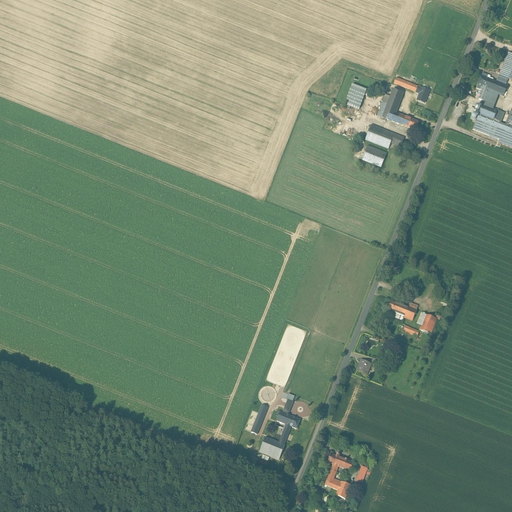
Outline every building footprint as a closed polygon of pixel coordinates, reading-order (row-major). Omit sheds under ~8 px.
[(486,79),(481,77),(477,89),(480,90),(482,87),(483,88),(486,88),(489,80),(486,79)] [(411,85),(396,79),(394,84),(409,90),(411,85)] [(498,83),(489,80),(486,88),(488,89),(495,92),(498,83)] [(507,87),(498,83),(495,92),(496,92),(503,95),(507,87)] [(368,91),(354,85),(348,100),(351,101),(349,105),(361,110),(368,91)] [(422,89),(411,85),(409,90),(420,94),(422,89)] [(483,88),(479,100),(484,102),(488,89),(486,88),(483,88)] [(390,97),(385,110),(396,114),(403,93),(393,89),(390,97)] [(429,92),(422,89),(420,94),(417,100),(424,103),(429,92)] [(495,92),(488,89),(484,102),(482,105),(490,108),(496,92),(495,92)] [(396,114),(385,110),(390,97),(385,95),(377,116),(396,124),(399,115),(396,114)] [(490,108),(482,105),(473,130),(493,138),(503,113),(490,108)] [(411,120),(399,115),(396,124),(408,128),(411,120)] [(419,123),(411,120),(408,128),(411,129),(409,135),(413,137),(415,131),(419,123)] [(394,134),(371,126),(365,141),(388,149),(390,144),(400,148),(404,138),(394,135),(394,134)] [(386,154),(367,147),(362,160),(381,168),(386,154)] [(402,306),(391,302),(388,310),(392,312),(390,316),(390,317),(391,316),(402,321),(402,322),(404,318),(407,308),(402,306)] [(416,311),(407,308),(404,318),(413,321),(417,310),(416,311)] [(421,326),(425,315),(426,314),(421,313),(417,325),(421,326)] [(437,319),(425,315),(421,326),(419,331),(431,335),(437,319)] [(374,362),(362,357),(357,370),(369,374),(374,362)] [(283,411),(289,413),(294,402),(288,399),(283,411)] [(262,406),(251,433),(257,435),(268,408),(262,406)] [(292,418),(280,413),(277,422),(286,426),(288,426),(292,418)] [(300,421),(292,418),(288,426),(291,428),(296,430),(300,421)] [(280,440),(267,434),(259,453),(279,461),(285,446),(284,446),(291,428),(288,426),(286,426),(280,440)] [(345,460),(331,454),(328,463),(333,465),(331,470),(336,473),(338,467),(350,472),(354,463),(347,461),(347,460),(345,459),(345,460)] [(362,467),(355,484),(361,486),(367,469),(362,467)] [(331,470),(325,486),(330,488),(333,479),(334,478),(336,473),(331,470)] [(342,482),(333,479),(330,488),(338,491),(342,482)] [(350,486),(342,482),(338,491),(336,496),(345,500),(350,486)]
